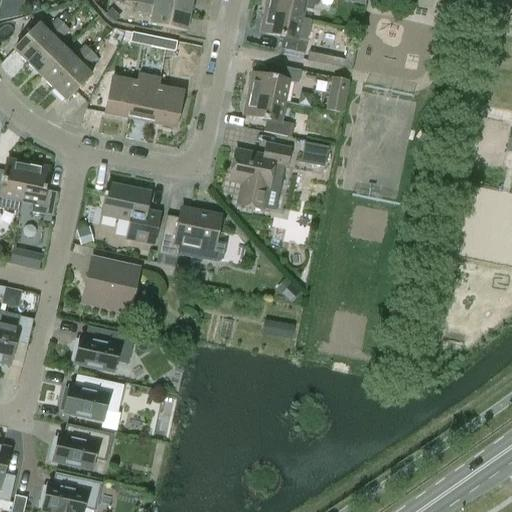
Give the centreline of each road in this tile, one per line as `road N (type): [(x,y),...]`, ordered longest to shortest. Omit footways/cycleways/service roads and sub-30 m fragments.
road 1 (residential): [(79,151),(192,165),(230,0)]
road 2 (residential): [(0,412),(18,416),(48,285)]
road 3 (residential): [(48,285),(79,151)]
